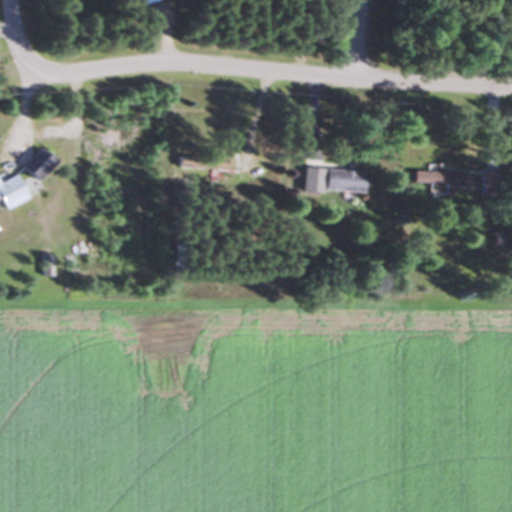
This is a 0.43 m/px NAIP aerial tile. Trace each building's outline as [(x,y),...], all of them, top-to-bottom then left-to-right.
[(17,163),(27,179),(50,165),(40,149),(17,163)] [(223,158),(200,158),(200,169),(223,169),(223,158)] [(358,193),(359,171),(300,167),(299,189),(358,193)] [(464,186),(465,173),(400,170),(400,187),(450,189),(450,185),(464,186)] [(497,172),(478,172),(478,191),(497,191),(497,172)] [(0,208),(22,198),(11,176),(0,181),(0,208)]
